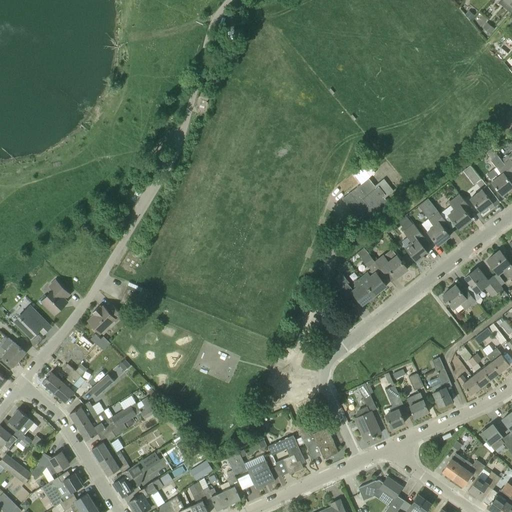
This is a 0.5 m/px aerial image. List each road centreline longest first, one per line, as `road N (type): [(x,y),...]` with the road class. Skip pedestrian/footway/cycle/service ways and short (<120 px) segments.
road 1 (residential): [(21,384),(80,312),(162,179),(210,30),(229,0)]
road 2 (residential): [(360,462),(327,383),(330,362),(511,212)]
road 3 (residential): [(119,511),(60,415),(21,384)]
road 4 (residential): [(394,449),(511,392)]
road 5 (residential): [(249,511),(360,462)]
